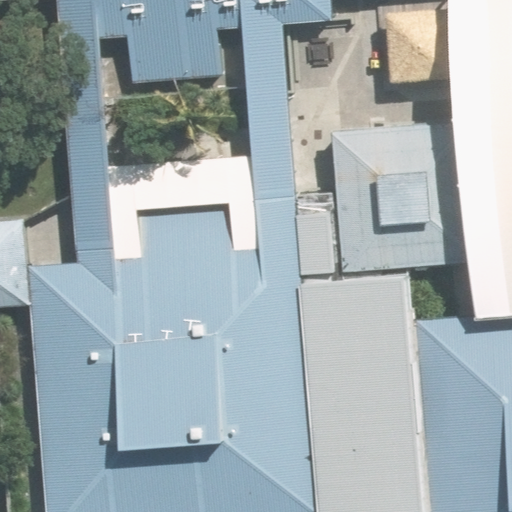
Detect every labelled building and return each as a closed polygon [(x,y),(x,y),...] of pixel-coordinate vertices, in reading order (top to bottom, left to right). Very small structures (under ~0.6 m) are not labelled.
[(65,0),(84,258),(123,255),(116,164),(105,32),(102,0),(65,0)] [(102,0),(105,32),(132,30),(135,76),(226,70),(223,24),(245,22),(243,0),(102,0)] [(256,153),(263,244),(303,241),(286,17),(338,13),(336,0),(243,0),(245,22),(256,153)] [(480,118),(336,130),(347,267),(491,256),(480,118)] [(328,511),(310,278),(307,241),(303,241),(263,244),(256,153),(116,164),(123,255),(84,258),(32,262),(35,301),(51,511),(328,511)] [(0,303),(35,301),(32,262),(28,216),(0,218),(0,303)] [(435,511),(420,311),(416,270),(310,278),(328,511),(435,511)] [(435,511),(511,511),(511,302),(420,311),(435,511)]
